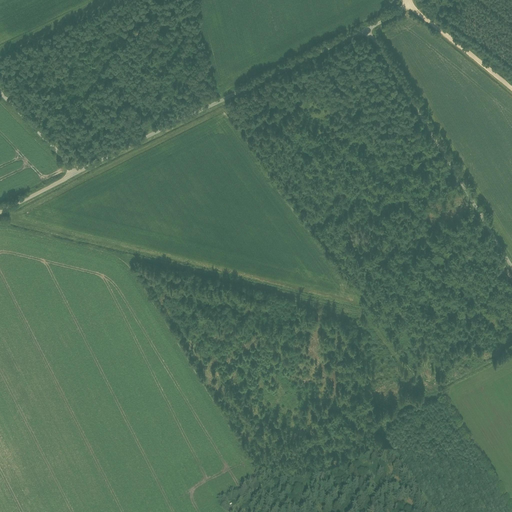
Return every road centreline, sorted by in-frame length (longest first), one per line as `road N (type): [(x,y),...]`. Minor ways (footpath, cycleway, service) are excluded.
road 1 (track): [(0,211),(368,28)]
road 2 (track): [(368,28),(511,265)]
road 3 (track): [(406,0),(511,91)]
